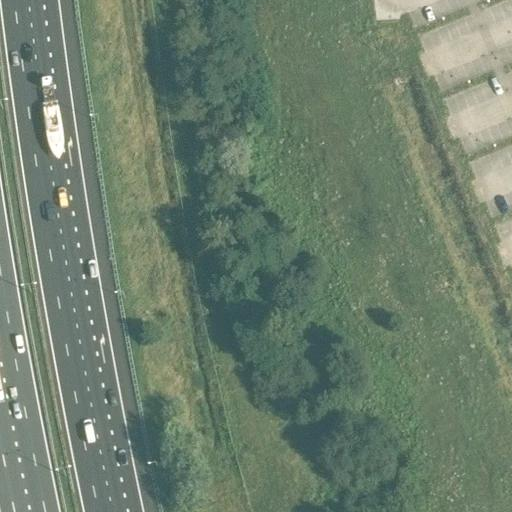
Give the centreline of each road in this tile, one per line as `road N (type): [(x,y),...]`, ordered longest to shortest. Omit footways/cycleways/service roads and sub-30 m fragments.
road 1 (motorway): [(108,511),(66,291),(27,0)]
road 2 (motorway): [(0,343),(32,511)]
